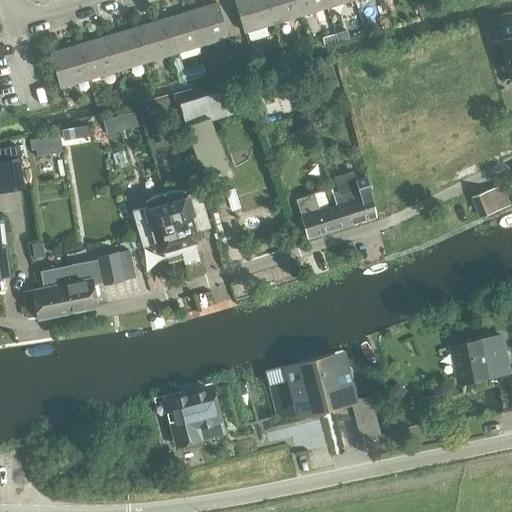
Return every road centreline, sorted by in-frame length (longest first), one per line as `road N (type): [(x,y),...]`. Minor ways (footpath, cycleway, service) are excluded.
road 1 (residential): [(0,324),(51,321),(195,285),(382,224),(511,160)]
road 2 (tertiary): [(107,511),(247,496),(511,438)]
